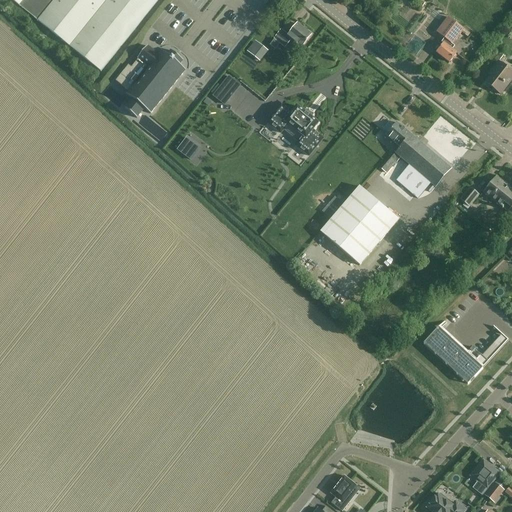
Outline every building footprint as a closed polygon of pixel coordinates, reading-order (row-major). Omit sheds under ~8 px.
[(11,0),(101,72),(158,0),(11,0)] [(462,33),(464,30),(449,18),(437,34),(444,40),(442,44),(443,45),(437,53),(449,63),(457,54),(452,50),(455,47),(452,45),(462,33)] [(281,30),(274,40),(285,48),(292,39),(296,42),(292,47),(298,52),(302,47),(311,35),(298,24),(288,36),(281,30)] [(260,61),(268,52),(258,44),(250,54),(260,61)] [(129,66),(116,81),(129,91),(126,94),(132,99),(125,109),(137,119),(145,109),(151,114),(186,70),(180,65),(183,61),(177,56),(171,51),(167,56),(161,51),(158,55),(148,46),(138,59),(139,59),(132,68),(129,66)] [(501,95),(511,80),(511,72),(498,62),(490,73),(493,75),(486,83),(501,95)] [(229,77),(214,96),(225,105),(240,86),(229,77)] [(281,105),(267,123),(278,131),(282,126),(302,142),(298,147),(309,156),(323,139),(313,131),(318,124),(311,118),(312,115),(307,111),(305,113),(297,107),(292,114),(281,105)] [(373,110),(368,115),(365,112),(360,119),(375,132),(378,128),(374,125),(381,117),(373,110)] [(397,123),(395,125),(389,121),(382,129),(388,134),(385,137),(392,143),(393,141),(401,148),(396,153),(410,165),(397,180),(419,199),(432,183),(436,187),(452,169),(397,123)] [(187,138),(178,150),(191,161),(201,148),(187,138)] [(391,159),(382,170),(387,173),(396,162),(391,159)] [(509,214),(511,210),(511,188),(497,177),(483,194),(509,214)] [(366,188),(364,191),(361,188),(322,234),(361,267),(400,221),(371,197),(373,194),(366,188)] [(470,208),(480,195),(470,188),(460,200),(470,208)] [(334,197),(323,212),(332,220),(344,205),(334,197)] [(346,258),(337,260),(340,271),(349,269),(346,258)] [(435,328),(421,344),(432,353),(446,338),(435,328)] [(446,338),(432,353),(442,363),(456,348),(446,338)] [(456,348),(442,363),(453,373),(467,357),(456,348)] [(467,357),(453,373),(464,382),(478,367),(473,363),(467,357)] [(484,461),(472,477),(488,489),(494,481),(500,473),(484,461)] [(330,493),(335,497),(331,503),(342,511),(350,501),(346,498),(356,485),(344,476),(330,493)] [(485,496),(494,503),(504,491),(495,483),(485,496)] [(463,511),(465,510),(456,503),(452,507),(446,502),(447,500),(440,495),(439,496),(438,496),(428,508),(433,511),(463,511)]
